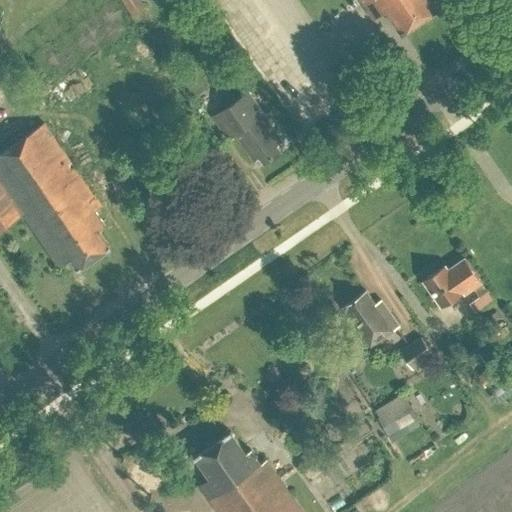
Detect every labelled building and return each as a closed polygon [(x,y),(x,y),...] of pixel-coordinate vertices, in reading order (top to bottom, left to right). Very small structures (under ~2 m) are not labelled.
[(146,6),(142,0),(122,0),(132,15),(146,6)] [(361,0),(374,18),(387,9),(402,31),(438,6),(434,0),(361,0)] [(231,135),(236,132),(254,160),(260,156),(264,162),(280,150),(276,145),(282,141),(248,92),(215,114),(230,137),(232,136),(231,135)] [(87,176),(83,171),(80,173),(44,122),(0,151),(0,230),(25,214),(59,266),(72,257),(79,267),(110,246),(99,229),(105,224),(94,208),(100,204),(94,195),(108,185),(101,176),(88,185),(83,179),(87,176)] [(445,264),(423,279),(442,306),(463,291),(464,293),(482,281),(465,257),(448,269),(445,264)] [(462,298),(467,309),(488,299),(483,288),(462,298)] [(343,305),(371,345),(399,325),(381,299),(375,303),(366,289),(343,305)] [(433,353),(421,336),(401,351),(413,368),(433,353)] [(365,348),(359,339),(349,346),(355,355),(365,348)] [(478,374),(486,384),(506,369),(498,359),(478,374)] [(371,411),(389,442),(427,420),(409,389),(371,411)] [(303,511),(266,458),(261,462),(251,448),(246,452),(231,430),(195,455),(211,475),(201,483),(221,511),(303,511)]
